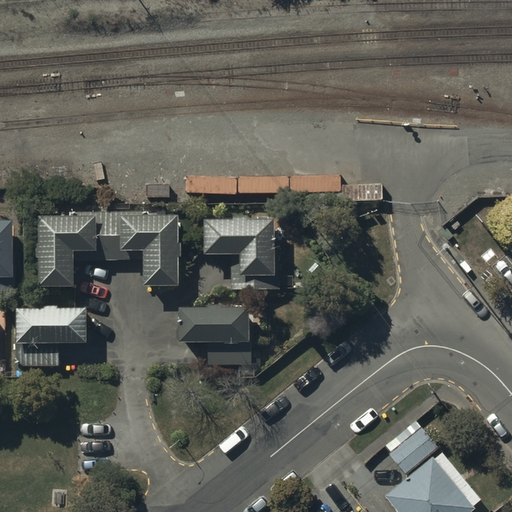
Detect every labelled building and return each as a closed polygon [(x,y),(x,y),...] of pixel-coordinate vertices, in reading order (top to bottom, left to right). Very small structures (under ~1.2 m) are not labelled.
[(40,258),(40,287),(74,287),(74,260),(144,260),(144,286),(180,286),(180,216),(142,216),(142,212),(75,212),(74,217),(41,217),(41,245),(38,245),(38,258),(40,258)] [(274,220),(206,220),(206,255),(231,255),(231,290),(278,290),(278,236),(274,236),(274,220)] [(0,290),(13,290),(13,267),(10,267),(10,222),(0,221),(0,290)] [(250,309),(180,308),(180,343),(208,343),(208,364),(250,364),(250,309)] [(88,309),(18,309),(18,343),(88,343),(88,309)] [(60,352),(16,351),(16,366),(60,366),(60,352)] [(389,454),(406,475),(440,448),(417,420),(386,445),(392,452),(389,454)] [(434,459),(432,457),(386,496),(398,511),(472,511),(476,509),(474,506),(482,500),(443,453),(434,459)]
